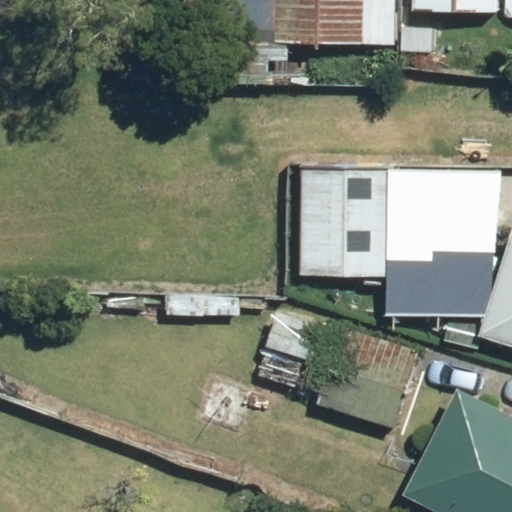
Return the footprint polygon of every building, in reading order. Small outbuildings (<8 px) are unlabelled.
[(362,0),(281,0),(281,45),(362,46),(362,0)] [(412,0),(412,14),(496,15),(496,0),(412,0)] [(396,177),(301,174),(298,279),(345,281),(393,282),(396,177)] [(511,241),(481,342),(511,351),(511,241)] [(238,295),(167,292),(166,318),(237,320),(238,295)] [(397,429),(419,354),(339,331),(318,406),(397,429)] [(511,511),(511,419),(457,392),(403,498),(430,511),(511,511)]
